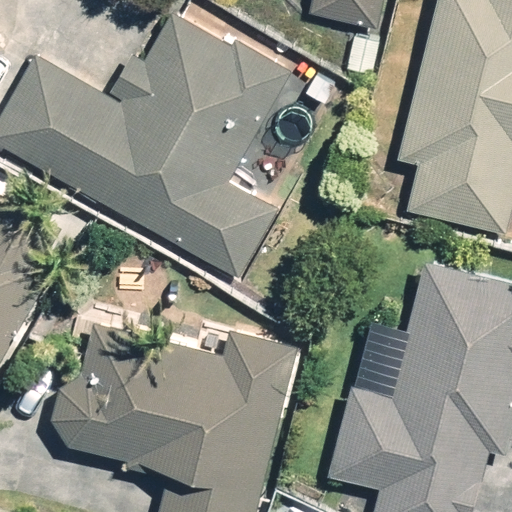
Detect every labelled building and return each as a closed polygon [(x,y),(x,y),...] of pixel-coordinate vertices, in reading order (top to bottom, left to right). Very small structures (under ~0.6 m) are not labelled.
[(50,44),(2,126),(249,273),(290,204),(237,172),(302,62),(196,0),(180,0),(127,90),(50,44)] [(324,0),(323,9),(395,21),(398,0),(324,0)] [(511,0),(447,0),(412,141),(430,146),(418,195),(511,218),(511,0)] [(0,386),(74,256),(53,244),(67,218),(9,185),(0,200),(0,386)] [(511,268),(441,247),(401,382),(360,370),(332,464),(390,481),(380,511),(481,511),(502,442),(511,445),(511,268)] [(165,511),(261,511),(310,327),(237,318),(233,350),(150,339),(153,319),(107,313),(97,362),(94,362),(92,363),(89,364),(87,365),(85,366),(83,367),(81,369),(78,371),(77,372),(75,374),(73,376),(72,378),(70,381),(69,383),(68,385),(67,388),(66,390),(66,393),(65,395),(65,398),(65,400),(65,403),(65,405),(66,408),(66,410),(67,413),(68,415),(69,418),(70,420),(72,422),(73,424),(75,426),(77,428),(79,430),(81,431),(137,447),(134,460),(177,471),(165,511)]
